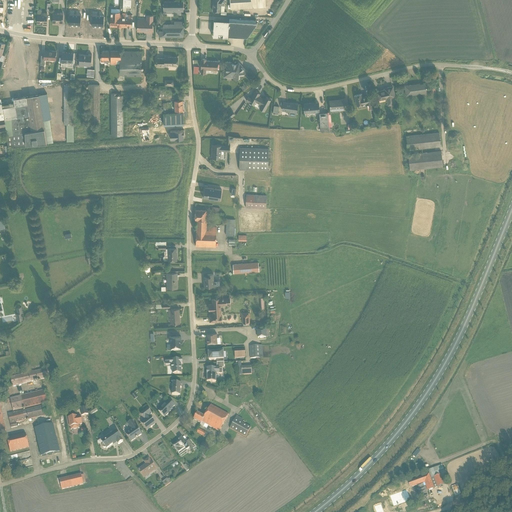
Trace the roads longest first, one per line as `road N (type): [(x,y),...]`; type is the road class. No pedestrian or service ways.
road 1 (unclassified): [(0,485),(133,454),(190,402),(188,220),(198,147),(190,45)]
road 2 (primary): [(315,511),(383,448),(426,393),(511,209)]
road 3 (unclassified): [(249,55),(290,89),(427,64),(491,68)]
road 4 (unclassified): [(0,30),(190,45)]
